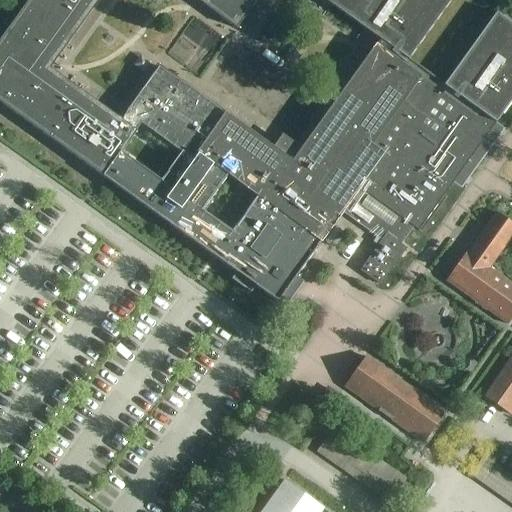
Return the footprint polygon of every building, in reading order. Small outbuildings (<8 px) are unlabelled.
[(450,0),(28,0),(0,39),(0,104),(277,304),(281,298),(287,303),(288,303),(301,284),(295,279),(299,272),(312,254),(320,243),(342,213),(347,217),(351,212),(367,224),(375,229),(379,233),(372,243),(377,246),(360,271),(378,284),(379,285),(405,250),(405,249),(400,246),(402,243),(413,228),(418,231),(475,152),(479,155),(494,134),(490,131),(511,100),(511,25),(495,13),(444,85),(408,60),(450,0)] [(511,225),(495,214),(445,282),(506,325),(511,317),(511,286),(488,269),(511,235),(511,225)] [(202,371),(219,342),(206,335),(190,363),(202,371)] [(511,356),(484,397),(511,416),(511,356)] [(347,372),(353,376),(344,388),(422,443),(444,413),(366,357),(361,364),(356,360),(347,372)] [(326,388),(319,399),(321,401),(331,407),(338,397),(338,396),(326,388)] [(118,414),(122,426),(137,422),(133,410),(118,414)] [(333,428),(316,453),(389,504),(406,480),(333,428)] [(469,476),(511,506),(511,477),(493,464),(496,460),(486,452),(469,476)] [(327,511),(284,481),(262,511),(327,511)]
